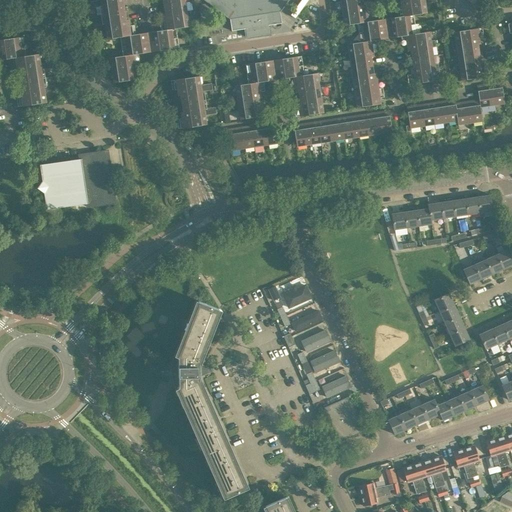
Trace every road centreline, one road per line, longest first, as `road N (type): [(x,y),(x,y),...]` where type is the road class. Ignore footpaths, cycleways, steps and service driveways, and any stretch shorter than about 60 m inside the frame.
road 1 (residential): [(390,450),(302,252),(295,203)]
road 2 (residential): [(295,203),(505,172)]
road 3 (residential): [(193,228),(149,248),(53,344)]
road 4 (residential): [(64,354),(136,272),(193,228)]
road 5 (residential): [(470,83),(399,105),(382,0)]
road 6 (tertiary): [(188,511),(70,382)]
road 7 (tertiary): [(47,407),(149,511)]
road 8 (residential): [(219,217),(181,150),(133,111)]
road 9 (residential): [(390,450),(511,411)]
road 10 (residential): [(133,111),(69,64),(54,21)]
